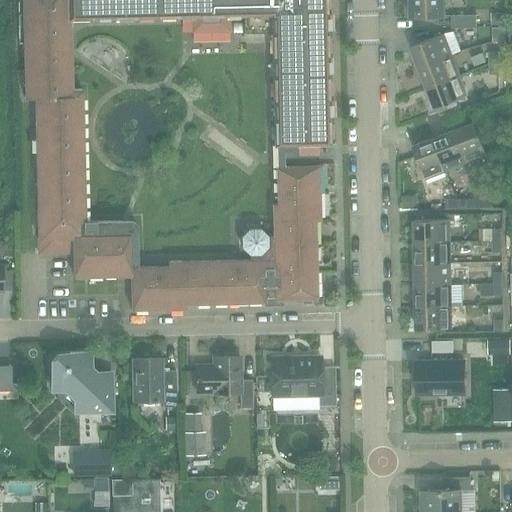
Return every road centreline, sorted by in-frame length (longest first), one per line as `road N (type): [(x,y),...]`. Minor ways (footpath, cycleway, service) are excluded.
road 1 (residential): [(0,334),(372,324)]
road 2 (residential): [(366,0),(372,324)]
road 3 (residential): [(372,324),(376,462)]
road 4 (residential): [(376,462),(511,459)]
